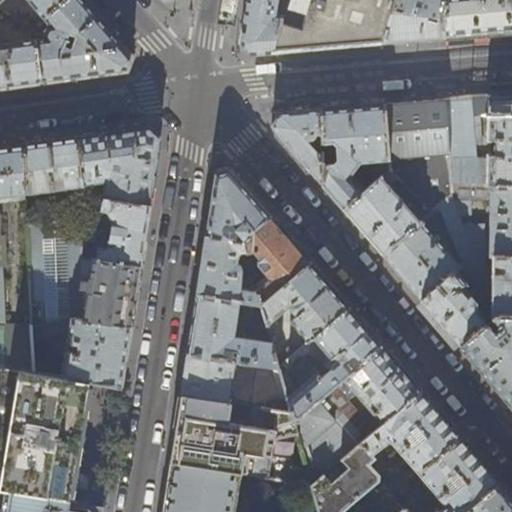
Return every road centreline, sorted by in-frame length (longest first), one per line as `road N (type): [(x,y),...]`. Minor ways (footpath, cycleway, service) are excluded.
road 1 (residential): [(199,89),(511,449)]
road 2 (residential): [(133,511),(199,89)]
road 3 (residential): [(199,89),(511,63)]
road 4 (residential): [(0,119),(199,89)]
